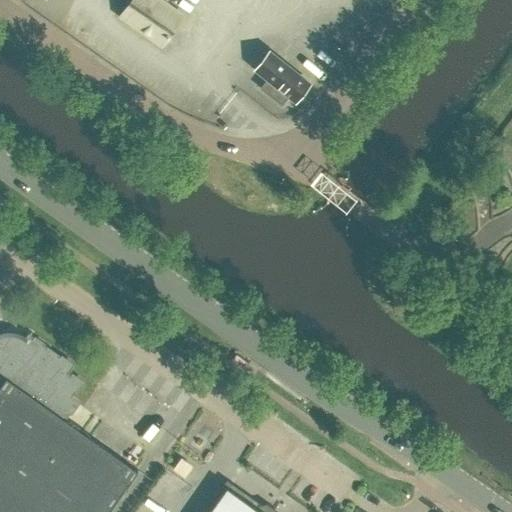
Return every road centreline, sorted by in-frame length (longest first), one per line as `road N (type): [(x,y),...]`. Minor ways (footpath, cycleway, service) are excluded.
road 1 (secondary): [(499,511),(0,162)]
road 2 (unclassified): [(386,511),(0,244)]
road 3 (unclassified): [(0,7),(157,117),(205,139),(299,157)]
road 4 (unclassified): [(511,347),(453,278),(299,157)]
road 5 (unclassified): [(299,157),(424,0)]
